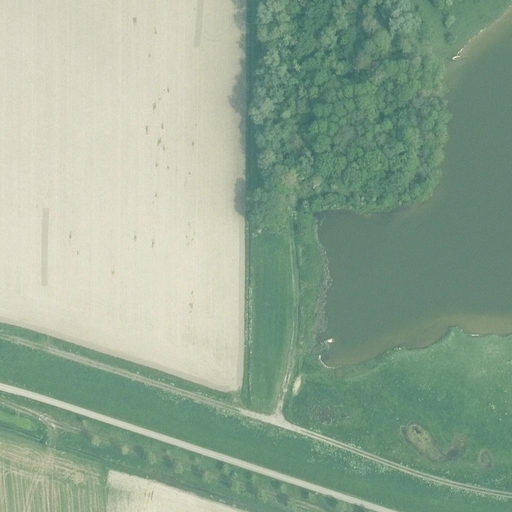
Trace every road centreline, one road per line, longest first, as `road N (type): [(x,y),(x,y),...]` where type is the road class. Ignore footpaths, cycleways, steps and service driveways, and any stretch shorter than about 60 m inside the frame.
road 1 (track): [(0,332),(276,417),(410,470),(511,493)]
road 2 (unclassified): [(0,386),(389,511)]
